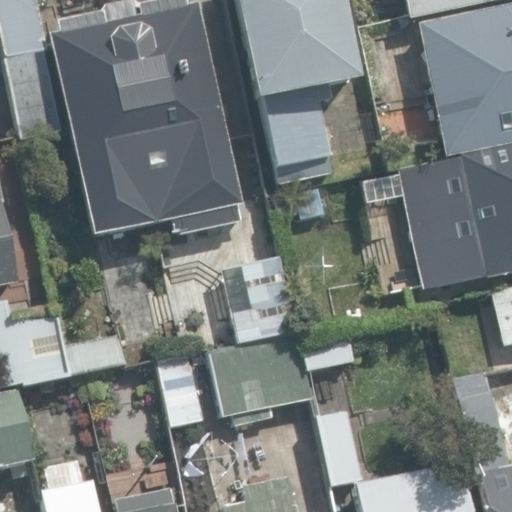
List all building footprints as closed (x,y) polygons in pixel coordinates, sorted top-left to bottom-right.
[(0,0),(0,53),(19,142),(61,133),(32,0),(0,0)] [(47,38),(89,240),(172,222),(175,237),(244,223),(240,203),(236,204),(194,6),(182,9),(180,0),(154,0),(136,4),(129,3),(102,9),(95,17),(54,26),(56,36),(47,38)] [(258,104),(276,186),(331,174),(313,92),(353,83),(334,0),(227,0),(251,105),(258,104)] [(401,0),(406,22),(510,0),(401,0)] [(511,6),(414,26),(441,160),(511,145),(511,6)] [(406,233),(419,293),(479,279),(479,281),(511,273),(511,146),(456,158),(456,160),(395,173),(396,177),(360,184),(366,213),(390,237),(406,233)] [(0,286),(13,284),(4,244),(11,242),(0,193),(0,286)] [(227,316),(234,345),(292,331),(275,259),(224,271),(234,314),(227,316)] [(511,345),(511,288),(488,293),(501,347),(511,345)] [(290,302),(297,329),(320,323),(314,296),(290,302)] [(0,301),(0,388),(67,377),(54,311),(9,319),(5,301),(0,301)] [(296,333),(304,373),(351,364),(343,324),(296,333)] [(231,417),(233,427),(270,419),(268,409),(310,400),(295,336),(204,353),(219,419),(231,417)] [(62,348),(69,378),(123,366),(116,337),(62,348)] [(152,357),(165,431),(200,424),(186,351),(152,357)] [(478,507),(478,511),(511,511),(511,465),(505,467),(484,373),(451,381),(450,381),(471,478),(476,477),(482,506),(478,507)] [(0,394),(0,468),(30,462),(14,391),(0,394)] [(314,420),(329,489),(359,482),(359,481),(343,413),(314,420)] [(80,485),(75,462),(39,470),(43,493),(36,494),(40,511),(95,511),(89,483),(80,485)] [(469,511),(463,484),(444,488),(440,468),(353,486),(357,511),(469,511)] [(294,511),(290,492),(276,495),(273,480),(240,487),(243,502),(219,507),(220,511),(294,511)] [(172,511),(168,491),(113,503),(115,511),(172,511)]
